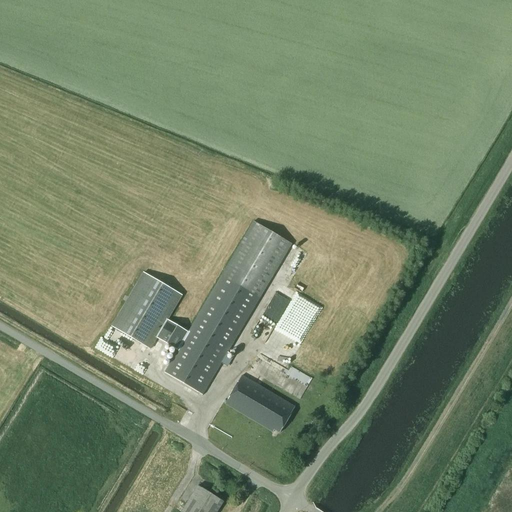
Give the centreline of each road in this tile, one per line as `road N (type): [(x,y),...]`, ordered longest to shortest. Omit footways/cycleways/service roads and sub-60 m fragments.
road 1 (unclassified): [(292,499),(372,394),(511,164)]
road 2 (unclassified): [(292,499),(0,326)]
